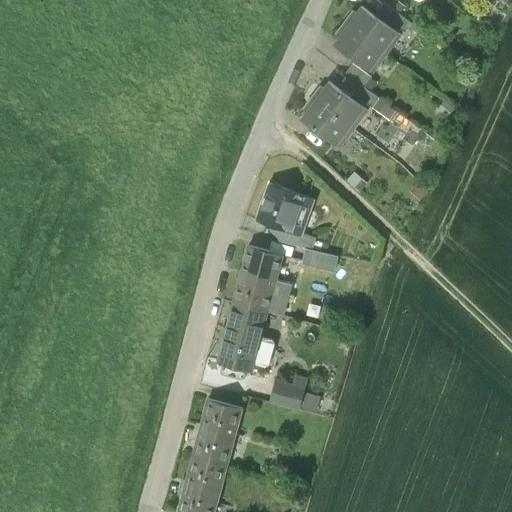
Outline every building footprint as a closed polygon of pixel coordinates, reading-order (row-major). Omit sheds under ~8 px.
[(401,35),(362,5),(357,12),(354,10),(345,22),(387,53),(401,35)] [(413,22),(393,8),(386,18),(405,32),(413,22)] [(387,53),(345,22),(336,33),(339,36),(334,43),(373,72),(387,53)] [(372,77),(353,63),(346,72),(360,83),(365,86),(372,77)] [(368,110),(329,81),(324,88),(321,86),(312,97),(354,128),(368,110)] [(365,86),(360,83),(353,93),(373,107),(380,98),(365,86)] [(354,128),(312,97),(304,108),(307,111),(301,118),(340,147),(354,128)] [(315,199),(269,183),(256,220),(288,231),(289,229),(303,233),(315,199)] [(303,233),(289,229),(288,231),(284,242),(306,248),(311,249),(315,236),(303,233)] [(283,254),(248,245),(233,302),(268,311),(283,254)] [(311,249),(306,248),(302,264),(334,272),(338,256),(311,249)] [(233,302),(218,360),(223,362),(221,371),(222,374),(242,379),(245,378),(247,368),(253,370),(255,363),(266,366),(269,364),(275,343),(273,339),(262,336),(268,312),(268,311),(233,302)] [(303,388),(278,381),(272,402),(297,409),(303,388)] [(242,407),(208,398),(193,456),(227,465),(242,407)] [(214,511),(227,465),(193,456),(177,511),(214,511)]
